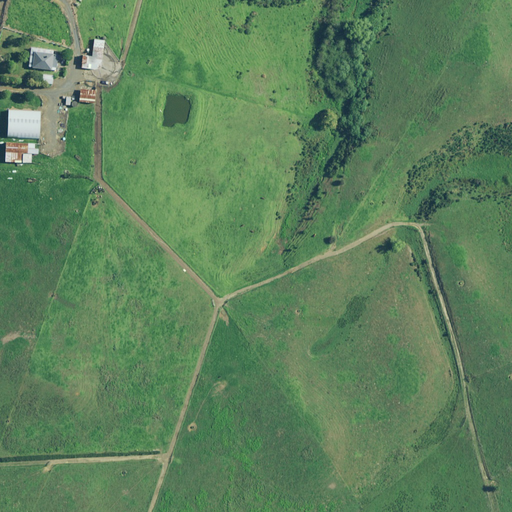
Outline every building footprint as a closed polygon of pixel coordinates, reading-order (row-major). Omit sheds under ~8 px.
[(91,55),(80,54),(80,68),(102,68),(103,40),(92,39),(91,55)] [(57,50),(30,47),(28,67),(55,70),(57,50)] [(52,74),(41,74),(40,82),(52,83),(52,74)] [(95,81),(78,81),(78,101),(94,102),(95,81)] [(39,111),(6,109),(4,136),(37,138),(39,111)] [(38,143),(4,142),(3,161),(29,162),(29,153),(37,153),(38,143)]
